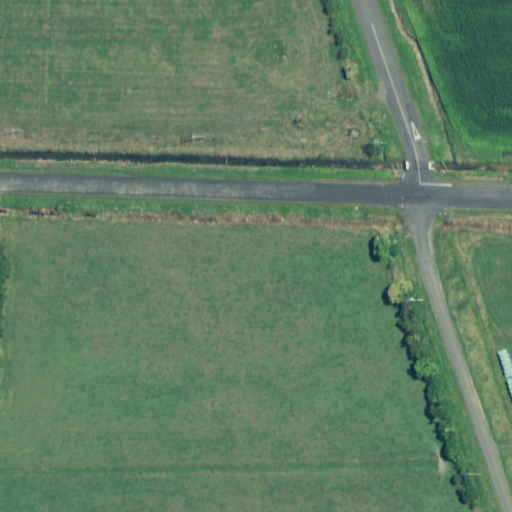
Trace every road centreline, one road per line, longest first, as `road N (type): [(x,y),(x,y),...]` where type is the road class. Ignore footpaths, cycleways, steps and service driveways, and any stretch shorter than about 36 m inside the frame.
road 1 (unclassified): [(0,187),(419,196)]
road 2 (unclassified): [(509,511),(431,280),(419,196)]
road 3 (unclassified): [(419,196),(418,165),(364,0)]
